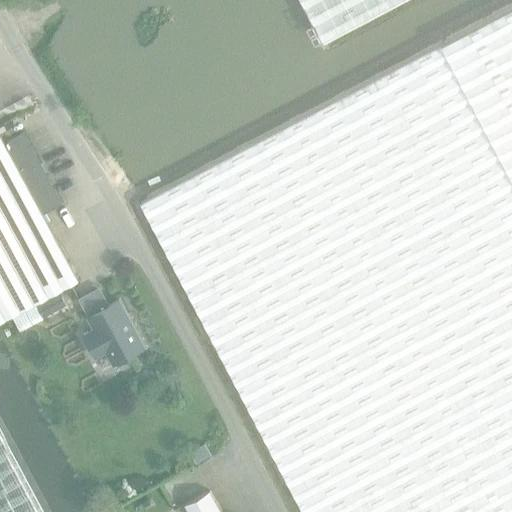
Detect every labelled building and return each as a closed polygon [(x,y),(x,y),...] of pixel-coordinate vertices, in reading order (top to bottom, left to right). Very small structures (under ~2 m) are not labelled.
[(302,0),(324,41),(400,0),(302,0)] [(511,511),(511,7),(439,46),(140,205),(302,511),(511,511)] [(0,320),(48,295),(79,277),(44,212),(62,202),(24,131),(5,141),(0,131),(0,320)] [(96,331),(85,336),(95,356),(106,350),(115,365),(145,349),(118,300),(88,316),(96,331)] [(12,316),(11,317),(19,331),(43,317),(35,303),(12,316)] [(0,511),(41,511),(0,434),(0,511)] [(205,443),(190,451),(196,463),(211,455),(205,443)] [(224,511),(212,490),(186,504),(189,511),(224,511)]
